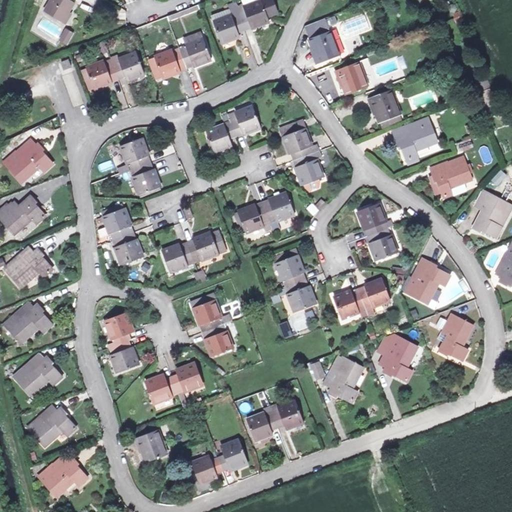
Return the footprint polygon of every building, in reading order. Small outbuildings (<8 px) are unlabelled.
[(49,0),(42,12),(63,24),(68,15),(66,14),(71,3),(65,0),(49,0)] [(278,15),(272,0),(262,0),(245,7),(243,7),(244,11),(238,13),(239,17),(232,20),(230,15),(212,22),(221,46),(238,39),(237,35),(268,23),(266,19),(278,15)] [(192,1),(180,5),(182,10),(193,6),(192,1)] [(210,16),(212,22),(230,15),(229,13),(228,9),(210,16)] [(236,10),(229,13),(230,15),(232,20),(239,17),(238,13),(236,10)] [(304,27),(309,41),(329,33),(324,19),(304,27)] [(70,35),(64,32),(60,40),(66,43),(70,35)] [(339,58),(329,33),(309,41),(311,48),(315,58),(310,60),(313,68),(339,58)] [(200,35),(181,41),(183,47),(202,41),(200,35)] [(103,41),(97,44),(101,53),(107,50),(103,41)] [(210,60),(202,41),(183,47),(154,58),(161,78),(210,60)] [(306,50),(310,60),(315,58),(311,48),(306,50)] [(141,75),(133,54),(116,60),(117,64),(112,66),(104,68),(102,63),(85,69),(92,88),(123,78),(124,81),(141,75)] [(156,80),(161,78),(154,58),(149,60),(156,80)] [(68,68),(65,60),(59,63),(61,71),(68,68)] [(109,60),(102,63),(104,68),(112,66),(109,60)] [(368,89),(359,65),(336,73),(340,83),(343,81),(349,95),(368,89)] [(85,69),(80,71),(87,90),(92,88),(85,69)] [(495,107),(487,88),(480,91),(487,110),(495,107)] [(399,116),(389,92),(367,100),(371,110),(375,109),(380,123),(399,116)] [(259,129),(251,108),(236,114),(237,118),(230,121),(205,131),(212,151),(230,145),(229,141),(259,129)] [(434,144),(426,120),(410,126),(413,134),(397,140),(394,141),(397,148),(400,147),(406,161),(416,157),(413,151),(434,144)] [(281,139),(304,130),(301,122),(278,131),(281,139)] [(410,126),(394,132),(397,140),(413,134),(410,126)] [(311,147),(304,130),(281,139),(288,157),(293,170),(300,186),(323,178),(317,161),(323,159),(321,152),(310,156),(307,148),(311,147)] [(30,138),(12,154),(16,159),(34,144),(30,138)] [(160,186),(142,139),(121,147),(127,163),(130,161),(133,169),(136,176),(132,178),(138,194),(160,186)] [(42,148),(36,142),(34,144),(16,159),(12,154),(2,161),(21,183),(38,169),(42,172),(52,164),(40,151),(42,148)] [(310,156),(321,152),(318,144),(311,147),(307,148),(310,156)] [(470,181),(462,159),(447,165),(449,171),(430,179),(434,188),(437,188),(442,201),(451,197),(448,190),(470,181)] [(116,167),(119,175),(130,171),(133,169),(130,161),(127,163),(116,167)] [(447,165),(428,173),(430,179),(449,171),(447,165)] [(494,181),(499,187),(503,192),(508,188),(499,177),(494,181)] [(499,187),(494,181),(488,186),(493,192),(499,187)] [(511,208),(481,192),(474,208),(479,210),(469,230),(479,235),(480,232),(494,240),(511,208)] [(292,216),(284,194),(267,201),(255,205),(237,211),(245,233),(263,226),(265,231),(270,229),(267,220),(273,218),(275,222),(292,216)] [(36,202),(30,195),(13,210),(6,203),(0,208),(0,219),(13,234),(30,219),(35,224),(44,216),(33,204),(36,202)] [(101,212),(103,217),(125,208),(123,203),(101,212)] [(305,209),(315,216),(319,210),(310,203),(305,209)] [(385,223),(378,206),(357,213),(364,230),(370,245),(376,261),(397,253),(391,238),(385,223)] [(144,257),(125,208),(103,217),(110,234),(114,233),(117,240),(113,241),(122,265),(144,257)] [(186,221),(179,223),(183,235),(190,233),(186,221)] [(227,253),(219,232),(195,241),(181,246),(162,252),(171,274),(227,253)] [(511,242),(501,262),(506,264),(499,278),(496,282),(504,286),(505,284),(511,287),(511,242)] [(29,247),(16,258),(21,263),(34,252),(29,247)] [(44,255),(38,249),(34,252),(21,263),(16,258),(4,269),(20,288),(38,272),(43,277),(50,270),(40,259),(44,255)] [(275,265),(296,257),(293,249),(272,257),(275,265)] [(303,274),(296,257),(275,265),(283,288),(286,296),(293,312),(314,304),(307,287),(303,274)] [(436,266),(429,262),(427,268),(418,282),(412,279),(405,292),(427,304),(438,284),(444,286),(449,276),(434,269),(436,266)] [(506,264),(501,262),(494,275),(499,278),(506,264)] [(420,264),(412,279),(418,282),(427,268),(420,264)] [(196,279),(206,275),(203,268),(193,272),(196,279)] [(389,301),(381,281),(333,299),(341,320),(358,313),(357,309),(362,307),(369,304),(370,308),(389,301)] [(286,296),(283,288),(276,291),(279,298),(286,296)] [(233,349),(214,301),(194,308),(201,326),(205,325),(210,337),(205,339),(212,357),(233,349)] [(30,302),(18,312),(22,316),(34,307),(30,302)] [(42,311),(36,304),(34,307),(22,316),(18,312),(4,324),(21,344),(38,328),(43,333),(51,326),(40,313),(42,311)] [(369,304),(362,307),(366,317),(372,314),(370,308),(369,304)] [(133,332),(127,317),(107,324),(119,354),(112,357),(120,375),(141,367),(129,334),(133,332)] [(471,330),(449,317),(442,331),(448,334),(437,354),(444,358),(447,354),(460,361),(465,352),(460,349),(471,330)] [(288,320),(278,323),(284,339),(293,335),(288,320)] [(417,350),(393,337),(389,345),(382,341),(376,353),(383,356),(386,351),(392,355),(385,368),(382,373),(388,376),(390,373),(406,381),(410,373),(406,371),(417,350)] [(379,364),(385,368),(392,355),(386,351),(383,356),(379,364)] [(39,354),(25,365),(30,371),(43,359),(39,354)] [(52,363),(46,356),(43,359),(30,371),(25,365),(13,376),(32,396),(49,381),(53,386),(61,379),(49,366),(52,363)] [(359,368),(337,356),(329,371),(336,375),(329,388),(326,395),(334,399),(335,395),(348,401),(353,392),(349,390),(359,368)] [(319,360),(308,365),(314,381),(326,376),(319,360)] [(203,385),(194,364),(177,371),(179,376),(165,381),(164,376),(145,384),(153,405),(172,398),(170,393),(184,388),(185,392),(203,385)] [(322,384),(329,388),(336,375),(329,371),(322,384)] [(304,422),(296,401),(278,408),(272,410),(247,420),(255,441),(274,434),(272,430),(285,424),(287,428),(304,422)] [(65,415),(60,409),(57,411),(53,406),(41,417),(28,428),(45,447),(62,432),(67,437),(74,430),(63,417),(65,415)] [(168,454),(158,430),(135,439),(138,446),(142,444),(149,461),(168,454)] [(247,463),(239,442),(222,449),(224,454),(212,459),(210,454),(190,462),(200,487),(219,479),(218,475),(247,463)] [(62,457),(50,467),(55,472),(67,462),(62,457)] [(76,465),(70,458),(67,462),(55,472),(50,467),(39,477),(56,496),(74,481),(80,487),(86,481),(74,467),(76,465)]
